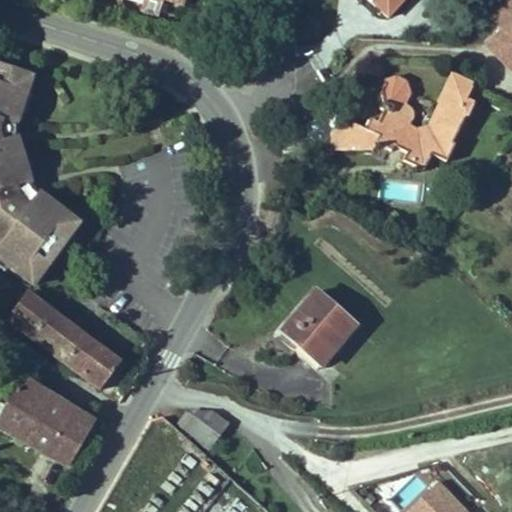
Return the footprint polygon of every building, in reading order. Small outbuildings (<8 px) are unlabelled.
[(158,18),(163,0),(143,0),(139,12),(158,18)] [(368,0),(388,18),(404,0),(368,0)] [(501,60),(511,48),(511,0),(507,0),(497,11),(509,22),(501,30),(486,46),(501,60)] [(509,22),(497,11),(489,19),(501,30),(509,22)] [(511,48),(501,60),(511,70),(511,48)] [(19,172),(16,160),(19,154),(14,139),(14,127),(19,112),(16,106),(20,94),(24,96),(30,79),(0,69),(0,262),(32,286),(77,225),(63,215),(60,219),(50,212),(49,205),(36,196),(29,186),(24,170),(19,172)] [(451,145),(464,118),(466,119),(473,106),(465,102),(472,87),(452,77),(438,105),(440,106),(428,129),(417,133),(407,128),(406,124),(410,119),(409,112),(404,108),(403,105),(408,95),(404,85),(395,80),(384,84),(380,93),(382,104),(379,110),(382,112),(369,121),(364,130),(339,118),(331,151),(373,150),(375,144),(391,151),(393,147),(406,153),(403,161),(423,171),(430,156),(445,163),(454,146),(451,145)] [(353,327),(315,294),(281,333),(296,346),(300,341),(324,362),(353,327)] [(119,364),(26,295),(6,321),(100,390),(119,364)] [(296,346),(293,350),(317,371),(324,362),(300,341),(296,346)] [(0,428),(67,466),(92,422),(21,381),(0,417),(0,428)] [(208,448),(226,425),(210,413),(189,413),(179,425),(208,448)] [(467,511),(437,479),(401,511),(467,511)]
